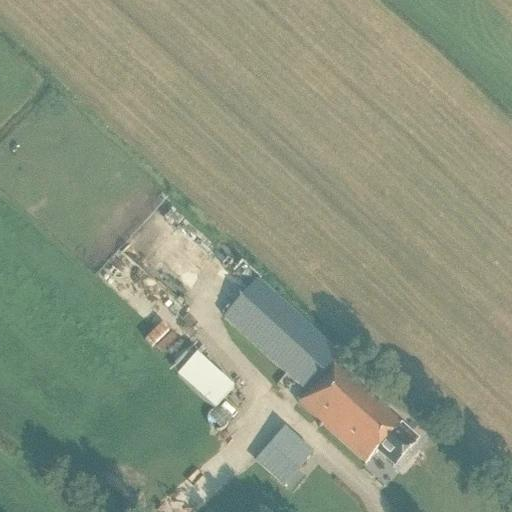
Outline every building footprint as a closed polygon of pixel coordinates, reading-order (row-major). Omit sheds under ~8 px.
[(259,279),(241,263),(232,273),(251,289),(223,320),(306,394),(297,404),(366,465),(376,454),(393,468),(418,440),(333,364),(341,355),(258,281),(259,279)] [(235,388),(197,355),(177,377),(214,411),(235,388)] [(147,466),(179,444),(164,423),(150,433),(139,417),(121,429),(147,466)] [(297,471),(311,454),(283,429),(268,445),(297,471)] [(124,456),(117,462),(133,478),(140,472),(124,456)]
